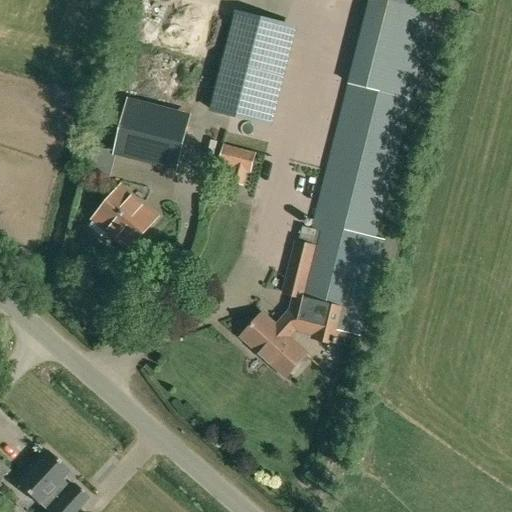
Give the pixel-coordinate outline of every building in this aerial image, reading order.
[(445,11),(392,0),(368,0),(313,223),(377,237),(414,91),(427,93),(445,11)] [(209,112),(261,124),(287,24),(236,10),(209,112)] [(114,153),(178,169),(191,117),(127,101),(114,153)] [(233,168),(229,182),(244,186),(248,172),(252,173),(257,153),(224,144),(218,164),(233,168)] [(121,234),(133,245),(156,219),(122,188),(100,212),(122,232),(121,234)] [(350,311),(345,332),(364,336),(385,239),(320,226),(319,231),(316,245),(302,299),(350,311)] [(304,227),(300,241),(315,245),(319,231),(304,227)] [(263,314),(242,337),(286,377),(307,354),(289,337),(295,331),(312,336),(311,340),(339,346),(341,339),(343,339),(345,332),(350,311),(302,299),(293,297),(288,314),(277,326),(263,314)] [(73,483),(72,484),(70,487),(61,479),(64,476),(69,471),(47,450),(16,483),(38,503),(39,503),(47,511),(46,511),(75,511),(89,498),(73,483)] [(0,478),(9,469),(0,461),(0,478)]
